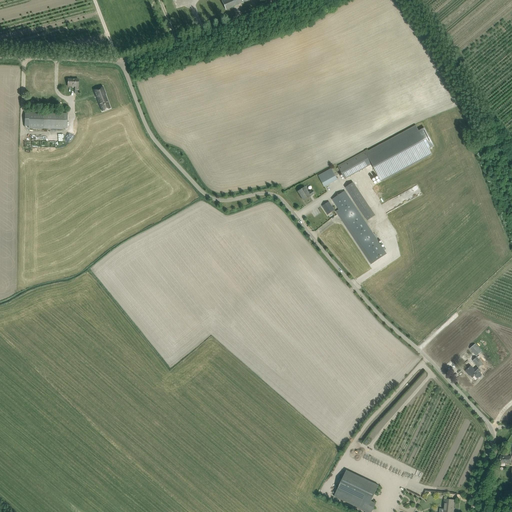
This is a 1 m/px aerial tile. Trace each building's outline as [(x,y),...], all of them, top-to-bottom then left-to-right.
[(247,0),(224,0),(222,1),(226,10),(247,0)] [(78,91),(79,79),(68,79),(68,84),(68,86),(75,87),(75,93),(78,93),(78,91)] [(111,108),(103,87),(94,90),(102,111),(111,108)] [(65,128),(66,113),(29,112),(29,128),(58,129),(63,129),(63,128),(65,128)] [(345,179),(372,164),(381,182),(432,154),(429,149),(434,146),(425,128),(419,131),(416,125),(369,151),(368,150),(338,166),(339,167),(345,179)] [(338,180),(332,168),(318,176),(325,187),(338,180)] [(351,195),(358,190),(353,182),(346,187),(351,195)] [(312,190),(308,193),(303,184),(296,188),(304,200),(310,196),(314,193),(315,193),(312,190)] [(336,197),(332,199),(339,210),(336,212),(371,264),(374,262),(387,254),(381,245),(366,222),(345,191),(336,197)] [(335,210),(329,202),(322,206),(328,214),(335,210)] [(368,220),(375,215),(370,208),(362,213),(368,220)] [(482,352),(475,345),(470,349),(477,357),(482,352)] [(479,356),(473,361),(475,363),(478,366),(480,368),(485,364),(479,356)] [(474,370),(471,366),(469,368),(465,371),(468,374),(469,373),(472,378),(475,376),(478,379),(481,376),(482,375),(479,371),(480,370),(477,367),(474,370)] [(366,511),(372,511),(376,503),(372,501),(376,491),(344,475),(339,485),(334,496),(362,509),(361,510),(366,511)] [(452,511),(454,500),(444,499),(442,511),(452,511)]
